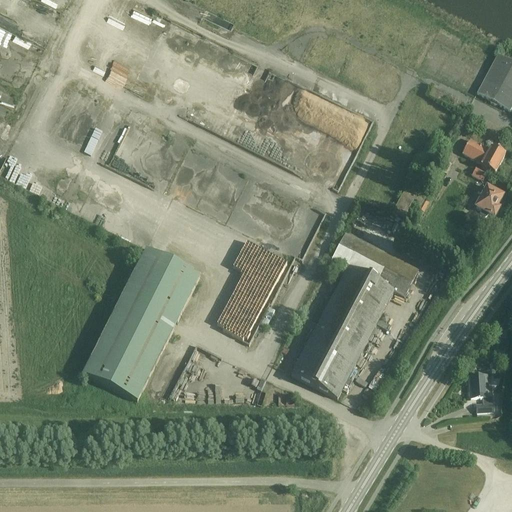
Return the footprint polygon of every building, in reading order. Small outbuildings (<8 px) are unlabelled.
[(510,113),(511,108),(511,64),(498,57),(477,95),(477,96),(490,103),(490,105),(495,107),(496,106),(510,113)] [(480,169),(494,176),(505,157),(491,150),(489,153),(470,142),(462,157),(481,167),(480,169)] [(482,183),(486,176),(476,171),(472,178),(482,183)] [(485,189),(485,190),(480,188),(477,194),(481,197),(474,209),(481,213),(479,216),(479,218),(485,220),(486,220),(488,216),(494,220),(499,211),(496,210),(502,199),(485,189)] [(429,203),(406,191),(394,214),(417,226),(429,203)] [(177,236),(184,223),(169,216),(162,228),(177,236)] [(291,378),(337,402),(379,321),(382,315),(393,295),(404,300),(418,273),(346,236),(331,262),(347,271),(291,378)] [(137,405),(200,280),(146,253),(83,378),(137,405)] [(427,295),(421,304),(428,308),(434,299),(427,295)] [(382,315),(379,321),(386,324),(389,319),(382,315)] [(188,334),(164,386),(175,391),(199,339),(188,334)] [(473,361),(468,367),(473,371),(478,364),(473,361)] [(473,379),(469,379),(469,392),(470,401),(483,400),(483,407),(476,408),(476,416),(486,415),(488,415),(493,415),(493,407),(492,390),(489,390),(488,378),(483,378),(476,379),(473,379)] [(200,405),(207,407),(209,397),(202,396),(200,405)]
